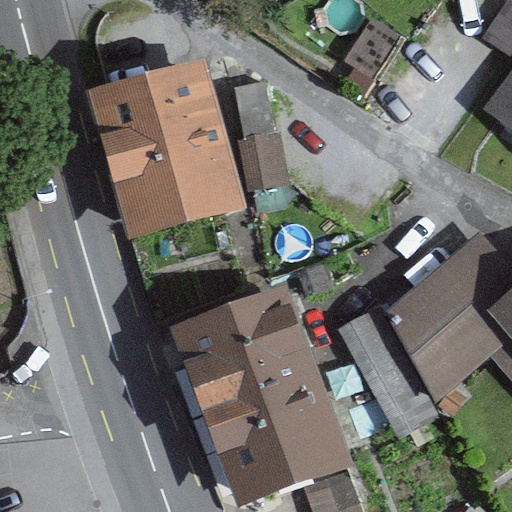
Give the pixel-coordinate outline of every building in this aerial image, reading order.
[(511,54),(474,108),(511,135),(511,54)] [(191,77),(86,110),(133,261),(238,228),(191,77)] [(285,134),(246,136),(248,183),(287,181),(285,134)] [(511,393),(511,262),(452,309),(420,267),(351,320),(403,388),(469,338),(511,393)] [(178,511),(199,511),(311,477),(252,300),(117,344),(178,511)]
